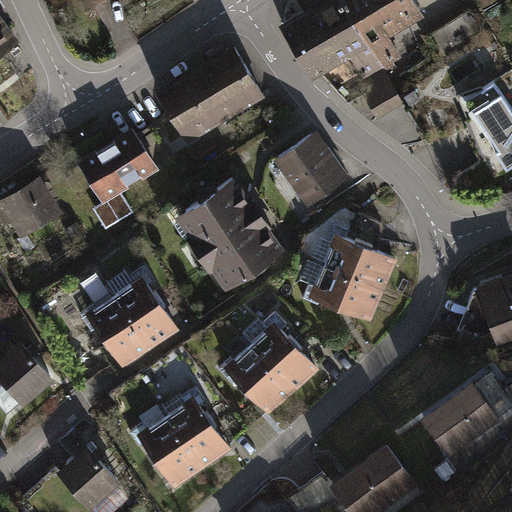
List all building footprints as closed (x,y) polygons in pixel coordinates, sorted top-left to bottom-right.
[(384,68),(382,64),(344,0),(335,0),(286,30),(311,72),(349,49),(367,79),(384,68)] [(344,0),(382,64),(400,53),(385,29),(421,8),(416,0),(344,0)] [(0,15),(0,49),(16,37),(0,15)] [(235,46),(159,92),(185,134),(261,89),(235,46)] [(511,106),(495,80),(468,98),(500,148),(496,150),(507,167),(511,164),(511,106)] [(134,128),(80,161),(102,197),(156,164),(134,128)] [(344,175),(315,132),(278,157),(308,200),(344,175)] [(252,202),(235,176),(179,214),(227,284),(282,247),(264,221),(252,229),(239,211),(252,202)] [(39,178),(0,201),(0,210),(5,219),(13,214),(22,229),(57,208),(39,178)] [(133,210),(121,190),(94,206),(106,226),(133,210)] [(397,258),(339,235),(314,296),(372,320),(397,258)] [(511,263),(497,270),(511,304),(511,263)] [(146,280),(90,317),(122,365),(178,329),(146,280)] [(317,368),(277,324),(227,370),(267,413),(317,368)] [(21,343),(0,361),(0,373),(24,400),(50,377),(21,343)] [(511,396),(488,363),(445,394),(478,439),(511,414),(511,396)] [(233,450),(197,399),(141,437),(177,489),(233,450)] [(91,448),(65,473),(98,509),(125,483),(91,448)] [(390,449),(333,485),(351,511),(391,511),(422,491),(390,449)] [(35,511),(26,502),(15,511),(35,511)]
